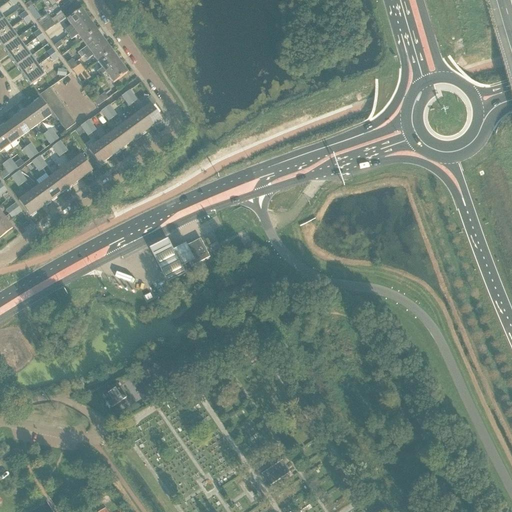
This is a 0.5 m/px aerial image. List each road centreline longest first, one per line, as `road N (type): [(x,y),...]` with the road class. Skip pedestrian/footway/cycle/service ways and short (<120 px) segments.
road 1 (unclassified): [(257,193),(294,264),(330,282),(389,293),(417,310),(439,339),(511,492)]
road 2 (unclassified): [(0,261),(176,128),(175,111),(93,0)]
road 3 (secondary): [(0,319),(153,236),(257,193)]
road 4 (secondary): [(256,174),(125,230),(0,300)]
road 5 (secondary): [(401,34),(405,77),(387,114),(256,174)]
road 6 (secondary): [(406,119),(269,170)]
road 7 (unclassified): [(2,419),(24,404),(65,400),(92,417),(91,440)]
road 8 (motorway): [(371,156),(431,167),(471,211)]
